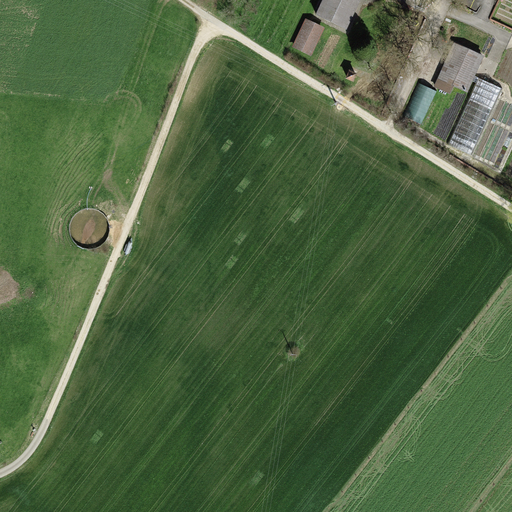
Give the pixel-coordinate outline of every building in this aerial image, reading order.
[(323,0),(316,16),(346,28),(359,0),(323,0)] [(305,18),(291,46),(311,56),(325,28),(305,18)] [(454,85),(465,90),(481,54),(454,42),(434,87),(450,94),(454,85)] [(356,74),(350,71),(346,78),(353,81),(356,74)] [(502,89),(475,77),(469,93),(447,144),(474,155),(502,89)] [(436,91),(418,83),(404,116),(422,123),(436,91)]
